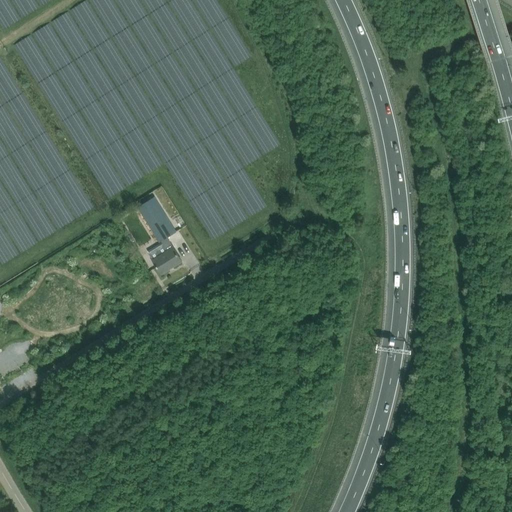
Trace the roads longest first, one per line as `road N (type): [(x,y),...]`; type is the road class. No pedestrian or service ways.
road 1 (motorway): [(342,0),(381,100),(401,233),(394,357),(369,456),(345,511)]
road 2 (unclassified): [(0,407),(271,238)]
